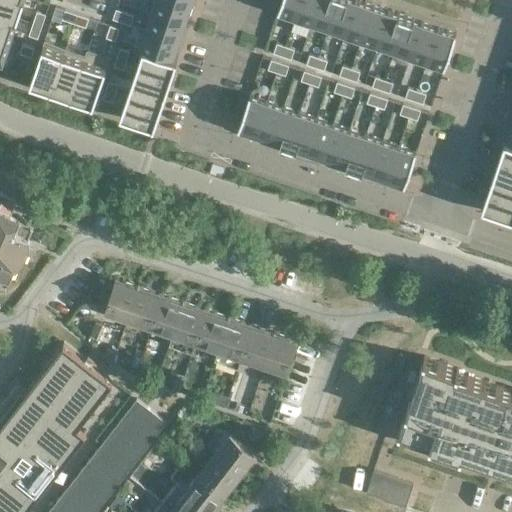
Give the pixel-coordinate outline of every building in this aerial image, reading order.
[(0,0),(0,11),(17,18),(22,0),(0,0)] [(167,0),(153,0),(150,12),(184,24),(190,8),(167,0)] [(280,0),(277,11),(295,17),(300,0),(280,0)] [(300,0),(295,17),(311,22),(318,0),(300,0)] [(318,0),(311,22),(328,28),(336,0),(318,0)] [(336,0),(328,28),(344,33),(355,0),(336,0)] [(357,0),(355,0),(344,33),(361,39),(372,5),(357,0)] [(372,5),(361,39),(377,45),(389,10),(372,5)] [(115,8),(112,18),(121,21),(124,11),(115,8)] [(65,9),(62,18),(74,22),(77,13),(65,9)] [(389,10),(377,45),(393,50),(405,16),(389,10)] [(0,11),(0,35),(14,41),(15,40),(10,38),(17,18),(0,11)] [(36,11),(32,23),(41,26),(45,14),(36,11)] [(124,11),(121,21),(130,24),(133,14),(124,11)] [(150,12),(144,29),(178,40),(184,24),(150,12)] [(77,13),(74,22),(85,26),(88,17),(77,13)] [(405,16),(393,50),(410,56),(422,22),(405,16)] [(422,22),(410,56),(426,61),(438,27),(422,22)] [(32,23),(28,35),(37,38),(41,26),(32,23)] [(109,25),(105,37),(114,40),(118,27),(109,25)] [(438,27),(426,61),(444,67),(455,33),(438,27)] [(144,29),(138,45),(176,58),(177,57),(173,56),(178,40),(144,29)] [(0,35),(0,61),(7,63),(14,41),(0,35)] [(44,39),(30,81),(51,88),(66,46),(44,39)] [(22,43),(18,52),(31,57),(34,47),(22,43)] [(276,43),(273,52),(282,55),(285,46),(276,43)] [(142,48),(137,63),(171,75),(176,58),(138,45),(138,47),(142,48)] [(66,46),(51,88),(72,95),(88,48),(87,48),(85,52),(66,46)] [(285,46),(282,55),(290,58),(293,49),(285,46)] [(119,47),(116,56),(126,59),(128,51),(119,47)] [(88,48),(72,95),(93,102),(109,55),(88,48)] [(309,54),(306,63),(315,66),(318,57),(309,54)] [(116,56),(113,65),(123,68),(126,59),(116,56)] [(318,57),(315,66),(323,69),(326,60),(318,57)] [(270,59),(267,68),(276,71),(279,62),(270,59)] [(279,62),(276,71),(285,74),(288,65),(279,62)] [(137,63),(131,80),(165,91),(171,75),(137,63)] [(342,65),(339,75),(348,77),(351,68),(342,65)] [(351,68),(348,77),(356,80),(359,71),(351,68)] [(303,70),(300,80),(309,83),(312,73),(303,70)] [(312,73),(309,83),(318,86),(321,76),(312,73)] [(375,76),(372,86),(380,89),(384,79),(375,76)] [(384,79),(380,89),(389,92),(392,82),(384,79)] [(108,80),(105,89),(114,92),(117,83),(108,80)] [(131,80),(126,96),(160,108),(165,91),(131,80)] [(337,81),(333,91),(342,94),(345,84),(337,81)] [(345,84),(342,94),(351,97),(354,87),(345,84)] [(408,87),(405,97),(414,100),(417,90),(408,87)] [(105,89),(102,98),(112,101),(114,92),(105,89)] [(417,90),(414,100),(422,103),(425,93),(417,90)] [(369,93),(366,102),(375,105),(378,95),(369,93)] [(249,94),(237,128),(255,134),(266,100),(249,94)] [(378,95),(375,105),(384,108),(387,98),(378,95)] [(126,96),(120,114),(154,125),(160,108),(126,96)] [(266,100),(255,134),(271,140),(283,106),(266,100)] [(402,104),(399,113),(408,116),(411,106),(402,104)] [(283,106),(271,140),(288,145),(299,111),(283,106)] [(411,106),(408,116),(417,119),(420,109),(411,106)] [(299,111),(288,145),(304,151),(316,117),(299,111)] [(316,117),(304,151),(321,156),(332,122),(316,117)] [(332,122),(321,156),(337,162),(349,128),(332,122)] [(349,128),(337,162),(354,168),(365,133),(349,128)] [(365,133),(354,168),(370,173),(382,139),(365,133)] [(382,139),(370,173),(387,179),(398,145),(382,139)] [(511,142),(504,139),(498,156),(511,160),(511,142)] [(398,145),(387,179),(404,185),(416,151),(398,145)] [(511,160),(498,156),(493,172),(511,178),(511,160)] [(0,184),(14,194),(21,184),(0,169),(0,184)] [(511,178),(493,172),(487,189),(511,197),(511,178)] [(39,212),(46,202),(21,184),(14,194),(39,212)] [(511,197),(487,189),(481,206),(511,216),(511,197)] [(0,280),(8,282),(18,259),(22,261),(28,248),(24,246),(32,226),(13,218),(10,214),(13,206),(1,201),(0,202),(0,280)] [(104,311),(126,318),(137,286),(115,279),(104,311)] [(160,294),(137,286),(126,318),(149,326),(160,294)] [(149,326),(172,334),(183,302),(160,294),(149,326)] [(207,309),(183,302),(172,334),(168,344),(192,352),(196,342),(207,309)] [(207,309),(196,342),(217,349),(218,349),(229,317),(207,309)] [(238,368),(241,357),(251,325),(229,317),(218,349),(217,349),(214,360),(238,368)] [(104,323),(95,320),(89,335),(98,339),(104,323)] [(241,357),(263,365),(274,332),(251,325),(241,357)] [(274,332),(263,365),(287,372),(297,340),(274,332)] [(0,511),(23,511),(85,433),(77,426),(112,380),(102,372),(63,342),(28,387),(19,381),(0,405),(0,511)] [(423,356),(397,433),(461,455),(462,451),(511,468),(511,389),(458,371),(459,367),(423,356)] [(124,415),(153,438),(166,422),(136,399),(124,415)] [(124,415),(111,431),(141,454),(153,438),(124,415)] [(99,446),(128,469),(141,454),(111,431),(99,446)] [(209,442),(210,448),(211,449),(214,452),(241,473),(256,453),(230,432),(227,435),(224,432),(217,433),(209,442)] [(86,462),(116,485),(128,469),(99,446),(86,462)] [(226,491),(241,473),(214,452),(200,470),(226,491)] [(116,485),(86,462),(74,478),(104,501),(116,485)] [(373,469),(366,491),(405,505),(413,483),(373,469)] [(212,510),(226,491),(200,470),(185,489),(212,510)] [(84,511),(95,511),(104,501),(74,478),(62,494),(84,511)] [(162,501),(170,508),(175,511),(210,511),(212,510),(185,489),(176,482),(162,501)] [(49,510),(52,511),(84,511),(62,494),(49,510)] [(162,501),(153,511),(175,511),(170,508),(162,501)]
